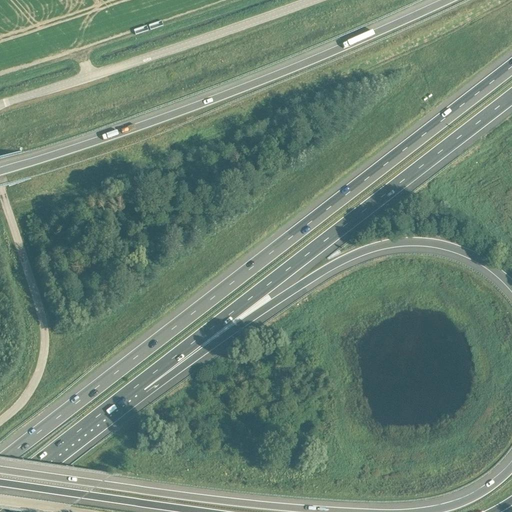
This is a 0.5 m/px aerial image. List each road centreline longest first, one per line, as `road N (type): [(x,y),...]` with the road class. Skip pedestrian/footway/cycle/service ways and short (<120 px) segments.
road 1 (motorway): [(511,66),(0,462)]
road 2 (motorway): [(445,0),(238,89),(0,172)]
road 3 (motorway): [(136,386),(511,96)]
road 4 (motorway): [(136,386),(334,264),(382,245),(460,250),(511,286)]
road 5 (motorway): [(336,511),(0,470)]
road 6 (unclassified): [(0,104),(316,0)]
road 7 (unclassified): [(0,421),(26,395),(43,351),(42,320),(0,196)]
road 8 (motorway): [(0,484),(200,511)]
road 9 (motorway): [(0,492),(136,386)]
